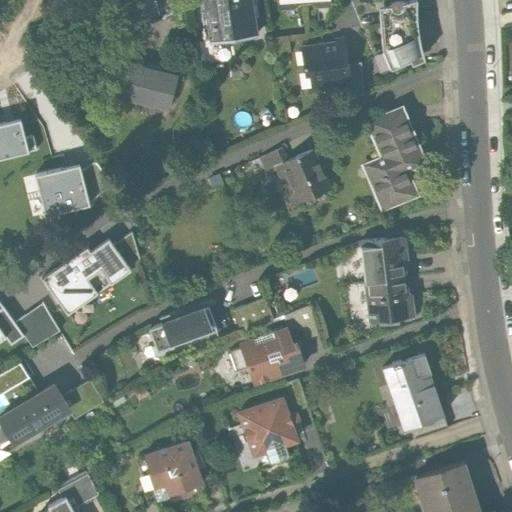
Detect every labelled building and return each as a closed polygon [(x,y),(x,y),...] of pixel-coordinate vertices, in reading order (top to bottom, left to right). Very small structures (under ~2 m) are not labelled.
[(158,13),(154,0),(117,0),(124,22),(158,13)] [(203,0),(209,42),(232,38),(226,0),(203,0)] [(250,0),(226,0),(232,38),(255,35),(250,0)] [(379,22),(381,52),(418,43),(416,26),(416,2),(408,4),(404,1),(398,0),(397,0),(392,1),(389,5),(388,10),(378,11),(379,22)] [(421,54),(418,43),(381,52),(389,73),(409,65),(410,68),(423,63),(421,54)] [(289,55),(288,45),(274,47),(276,61),(286,59),(289,55)] [(342,46),(302,51),(306,84),(311,84),(313,95),(348,90),(342,46)] [(167,112),(176,78),(131,64),(127,75),(112,71),(106,94),(167,112)] [(361,163),(380,209),(418,192),(408,168),(426,160),(401,103),(364,119),(380,154),(361,163)] [(0,158),(36,149),(32,136),(24,137),(20,119),(0,124),(0,158)] [(265,172),(276,168),(288,162),(283,150),(259,160),(265,172)] [(276,168),(292,205),(329,190),(312,152),(288,162),(276,168)] [(111,186),(95,161),(81,172),(88,202),(111,186)] [(81,172),(79,164),(34,175),(45,216),(89,205),(88,202),(81,172)] [(360,244),(365,283),(403,279),(400,260),(407,259),(404,238),(360,244)] [(86,248),(41,279),(67,316),(130,271),(108,240),(90,253),(86,248)] [(405,295),(403,279),(365,283),(370,322),(412,316),(409,294),(405,295)] [(273,320),(265,298),(232,312),(240,333),(273,320)] [(24,337),(0,302),(0,342),(5,339),(11,347),(24,337)] [(283,315),(286,324),(287,329),(300,325),(305,338),(319,333),(309,302),(283,315)] [(208,307),(148,331),(157,354),(217,330),(208,307)] [(286,324),(238,340),(252,382),(303,365),(294,336),(290,337),(287,329),(286,324)] [(422,356),(383,369),(404,430),(432,420),(443,417),(422,356)] [(284,383),(294,411),(307,406),(297,379),(284,383)] [(90,383),(62,400),(69,412),(75,421),(103,404),(90,383)] [(62,400),(53,385),(0,417),(0,448),(11,442),(13,446),(69,412),(62,400)] [(281,394),(237,410),(243,427),(230,432),(245,472),(287,457),(282,442),(297,437),(281,394)] [(437,435),(432,420),(404,430),(409,444),(437,435)] [(186,439),(142,454),(153,488),(166,484),(169,495),(201,485),(186,439)] [(478,511),(463,463),(414,479),(424,511),(478,511)] [(71,511),(97,498),(85,475),(55,491),(61,501),(65,499),(71,511)] [(71,511),(65,499),(61,501),(46,510),(47,511),(71,511)]
